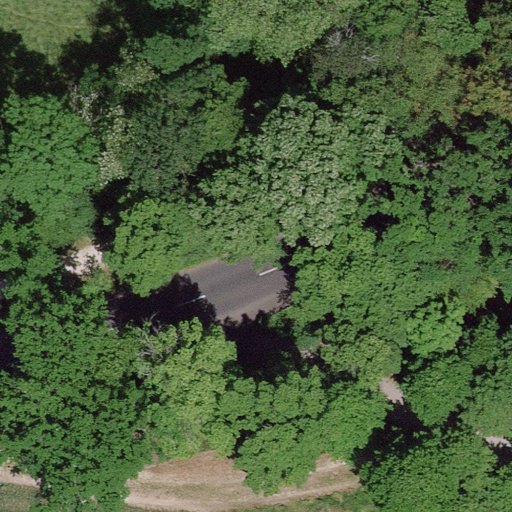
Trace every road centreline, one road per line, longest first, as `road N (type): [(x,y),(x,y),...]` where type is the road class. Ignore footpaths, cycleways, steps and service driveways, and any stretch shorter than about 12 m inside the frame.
road 1 (tertiary): [(0,368),(350,238),(511,161)]
road 2 (track): [(0,463),(138,494),(259,495),(473,437)]
